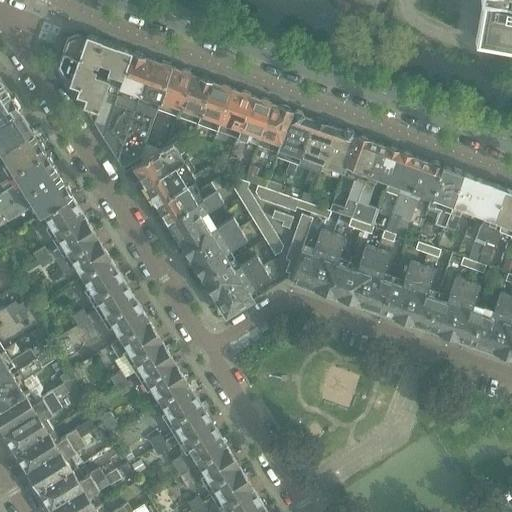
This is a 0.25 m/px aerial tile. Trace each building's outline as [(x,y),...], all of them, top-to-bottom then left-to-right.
[(511,0),(482,0),(475,42),(511,48),(511,0)] [(64,50),(63,52),(59,64),(65,75),(72,77),(70,82),(79,86),(77,93),(86,97),(83,105),(84,105),(94,121),(95,121),(107,86),(108,80),(121,84),(132,52),(132,51),(132,50),(117,45),(102,40),(102,39),(87,34),(86,37),(80,34),(68,38),(68,39),(64,50)] [(121,84),(118,93),(104,135),(103,136),(118,160),(138,101),(153,59),(144,56),(141,53),(137,52),(134,52),(132,52),(121,84)] [(138,101),(118,160),(123,168),(141,157),(159,108),(173,66),(171,66),(171,64),(162,61),(162,62),(153,59),(138,101)] [(173,66),(159,108),(178,115),(193,73),(191,73),(189,71),(184,69),(181,69),(173,66)] [(193,73),(178,115),(198,122),(213,81),(211,80),(209,78),(204,76),(201,77),(193,73)] [(94,121),(102,135),(102,136),(103,136),(104,135),(118,93),(121,84),(108,80),(107,86),(95,121),(94,121)] [(213,81),(198,122),(218,130),(232,88),(231,87),(229,85),(224,83),(221,84),(213,81)] [(232,88),(218,130),(238,137),(252,95),(251,95),(249,92),(244,91),(241,91),(232,88)] [(18,108),(20,107),(15,98),(12,100),(6,89),(0,92),(0,122),(19,111),(18,108)] [(252,95),(238,137),(258,144),(272,102),(271,102),(269,100),(264,98),(261,98),(252,95)] [(272,102),(258,144),(278,151),(279,148),(292,111),(293,110),(291,109),(289,107),(284,105),(281,105),(272,102)] [(303,112),(297,110),(294,111),(292,111),(279,148),(301,156),(314,119),(304,115),(303,112)] [(0,122),(0,151),(32,132),(19,111),(0,122)] [(314,119),(301,156),(322,164),(335,127),(325,123),(326,120),(317,117),(316,119),(314,119)] [(335,127),(322,164),(343,171),(344,169),(357,134),(355,134),(353,130),(348,128),(344,130),(335,127)] [(32,132),(0,151),(0,166),(7,163),(13,173),(45,153),(44,150),(45,148),(42,143),(39,143),(32,132)] [(355,173),(347,197),(358,201),(378,142),(368,138),(367,135),(361,133),(358,135),(357,134),(344,169),(355,173)] [(174,142),(134,166),(145,185),(185,161),(174,142)] [(378,142),(358,201),(366,205),(375,180),(388,185),(400,150),(398,150),(397,147),(391,144),(389,146),(378,142)] [(398,189),(390,213),(401,217),(422,158),(411,154),(410,151),(404,149),(402,151),(400,150),(388,185),(398,189)] [(13,173),(20,183),(0,195),(0,208),(1,210),(59,174),(52,163),(53,161),(50,156),(47,156),(45,153),(13,173)] [(238,159),(231,156),(228,166),(234,168),(238,159)] [(432,196),(442,166),(441,165),(440,162),(434,160),(432,162),(422,158),(401,217),(409,220),(418,197),(430,201),(432,196)] [(185,161),(145,185),(156,203),(190,183),(190,182),(196,178),(185,161)] [(438,211),(434,220),(446,224),(464,172),(453,168),(453,167),(443,163),(442,166),(432,196),(444,201),(438,211)] [(251,165),(246,180),(251,182),(253,183),(259,167),(251,165)] [(464,172),(446,224),(453,227),(457,218),(459,206),(473,211),(484,179),(475,176),(464,172)] [(59,174),(1,210),(8,221),(34,205),(40,216),(44,214),(44,213),(72,196),(70,193),(71,190),(68,186),(66,185),(59,174)] [(286,244),(250,187),(251,182),(246,180),(238,177),(232,181),(278,255),(285,251),(286,244)] [(479,226),(475,235),(486,239),(504,187),(493,183),(494,182),(484,179),(473,211),(484,216),(479,226)] [(269,180),(266,187),(279,192),(281,184),(269,180)] [(190,183),(156,203),(168,221),(216,190),(211,182),(196,192),(190,183)] [(259,185),(257,191),(262,198),(298,211),(299,207),(315,213),(318,205),(309,202),(301,199),(279,192),(266,187),(259,185)] [(511,189),(504,187),(486,239),(494,242),(498,233),(500,221),(511,225),(511,189)] [(216,190),(168,221),(179,240),(206,223),(201,214),(206,211),(206,212),(223,201),(216,190)] [(304,191),(301,199),(309,202),(312,194),(304,191)] [(320,196),(312,193),(312,194),(309,202),(318,205),(320,196)] [(44,214),(51,225),(47,228),(70,266),(75,263),(82,275),(111,258),(72,196),(44,213),(44,214)] [(318,205),(315,213),(328,217),(331,210),(318,205)] [(285,221),(285,225),(293,227),(296,216),(277,209),(274,217),(285,221)] [(287,271),(291,273),(290,279),(292,279),(302,250),(314,216),(304,213),(288,259),(291,260),(287,271)] [(233,217),(216,228),(217,229),(212,232),(206,223),(179,240),(191,259),(240,228),(233,217)] [(351,217),(348,224),(360,229),(363,221),(351,217)] [(363,221),(360,229),(373,233),(375,225),(363,221)] [(230,250),(247,240),(240,228),(191,259),(203,278),(230,261),(224,252),(229,249),(230,250)] [(292,279),(291,280),(314,288),(334,233),(321,229),(314,248),(316,248),(314,254),(302,250),(292,279)] [(383,236),(395,241),(398,233),(385,229),(383,236)] [(334,233),(314,288),(337,296),(347,266),(336,262),(338,256),(339,256),(346,237),(334,233)] [(415,248),(428,252),(430,244),(418,240),(415,248)] [(359,263),(361,264),(359,270),(347,266),(337,296),(359,304),(378,249),(366,244),(359,263)] [(428,252),(440,256),(443,249),(430,244),(428,252)] [(45,247),(34,253),(38,260),(49,253),(45,247)] [(378,249),(359,304),(382,311),(392,281),(381,277),(383,272),(384,272),(391,253),(378,249)] [(49,253),(38,260),(42,267),(53,260),(49,253)] [(257,255),(240,266),(240,267),(235,270),(230,261),(203,278),(214,297),(264,266),(257,255)] [(460,263),(473,268),(475,260),(463,256),(460,263)] [(111,258),(82,275),(90,288),(85,291),(109,329),(113,326),(121,338),(149,320),(111,258)] [(511,261),(506,259),(503,268),(511,270),(511,261)] [(404,279),(405,280),(403,285),(392,281),(382,311),(404,319),(423,265),(411,260),(404,279)] [(475,260),(473,268),(485,272),(488,265),(475,260)] [(423,265),(404,319),(427,327),(437,297),(426,293),(428,287),(429,288),(436,269),(423,265)] [(264,266),(214,297),(226,316),(253,299),(248,290),(253,287),(254,288),(271,278),(264,266)] [(437,297),(427,327),(449,335),(468,280),(456,276),(449,295),(450,295),(448,301),(437,297)] [(474,304),(481,284),(468,280),(449,335),(471,343),(482,313),(471,309),(473,303),(474,304)] [(494,310),(495,311),(493,316),(482,313),(471,343),(494,351),(511,298),(511,295),(501,291),(494,310)] [(511,298),(494,351),(511,356),(511,298)] [(0,323),(12,317),(6,308),(0,311),(0,323)] [(83,309),(73,316),(77,322),(88,316),(83,309)] [(88,316),(77,322),(81,329),(92,322),(88,316)] [(0,352),(1,352),(0,350),(0,337),(18,327),(12,317),(0,323),(0,352)] [(111,344),(118,357),(114,359),(122,371),(125,376),(135,370),(148,391),(152,388),(160,400),(188,383),(149,320),(121,338),(111,344)] [(1,352),(0,352),(0,379),(37,357),(31,348),(8,363),(1,352)] [(19,382),(43,367),(37,357),(0,379),(0,407),(26,392),(19,382)] [(60,360),(52,365),(56,372),(64,367),(60,360)] [(77,366),(70,370),(76,381),(84,376),(77,366)] [(76,381),(70,370),(60,376),(69,391),(79,385),(76,381)] [(122,371),(111,378),(115,384),(126,378),(125,376),(122,371)] [(126,378),(115,384),(119,391),(130,385),(126,378)] [(167,413),(163,415),(186,454),(191,451),(198,462),(227,445),(188,383),(160,400),(167,413)] [(86,397),(80,386),(70,392),(77,403),(86,397)] [(57,388),(42,397),(43,397),(33,403),(26,392),(0,407),(0,424),(4,432),(62,396),(57,388)] [(52,413),(67,404),(62,396),(4,432),(16,451),(49,430),(43,419),(52,413)] [(99,418),(108,433),(119,426),(110,411),(99,418)] [(49,430),(16,451),(28,470),(86,434),(81,426),(66,435),(56,441),(49,430)] [(76,451),(91,442),(86,434),(28,470),(40,489),(73,468),(66,457),(76,451)] [(160,434),(150,440),(154,447),(165,441),(160,434)] [(165,441),(154,447),(158,454),(169,448),(165,441)] [(206,475),(202,478),(222,511),(257,511),(265,507),(227,445),(198,462),(206,475)] [(129,448),(123,452),(129,461),(134,457),(129,448)] [(141,459),(132,464),(137,473),(146,467),(141,459)] [(105,464),(90,474),(80,480),(73,468),(40,489),(52,508),(109,472),(105,464)] [(100,490),(115,481),(109,472),(52,508),(54,511),(87,511),(97,507),(90,495),(99,489),(100,490)] [(200,496),(188,503),(193,510),(204,503),(200,496)] [(100,511),(97,507),(87,511),(130,511),(133,510),(128,503),(113,511),(100,511)] [(204,503),(193,510),(193,511),(204,511),(208,510),(204,503)]
